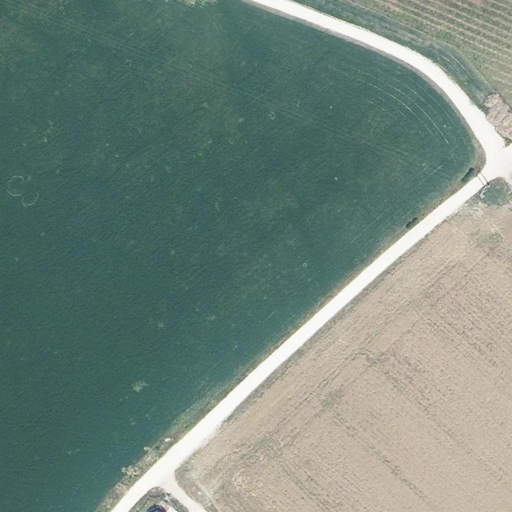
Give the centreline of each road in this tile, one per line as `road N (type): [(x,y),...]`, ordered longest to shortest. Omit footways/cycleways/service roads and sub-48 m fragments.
road 1 (track): [(120,511),(398,244),(511,153)]
road 2 (track): [(511,183),(427,68),(266,0)]
